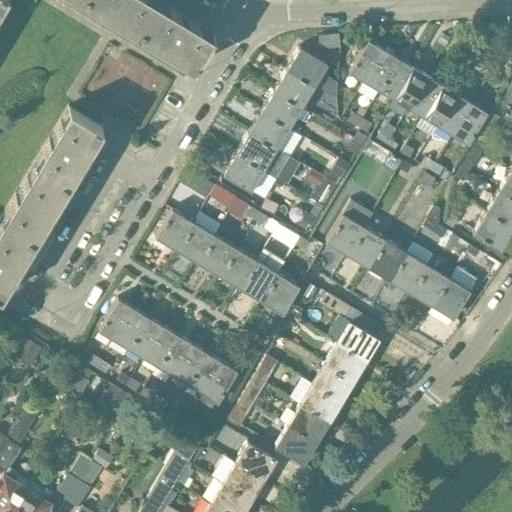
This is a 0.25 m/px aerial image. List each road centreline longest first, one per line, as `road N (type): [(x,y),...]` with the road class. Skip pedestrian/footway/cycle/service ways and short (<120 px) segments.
road 1 (residential): [(148,178),(114,160),(34,287),(68,308),(105,248)]
road 2 (residential): [(313,511),(430,397),(511,294)]
road 3 (residential): [(250,15),(511,0)]
road 4 (residential): [(148,178),(250,15)]
